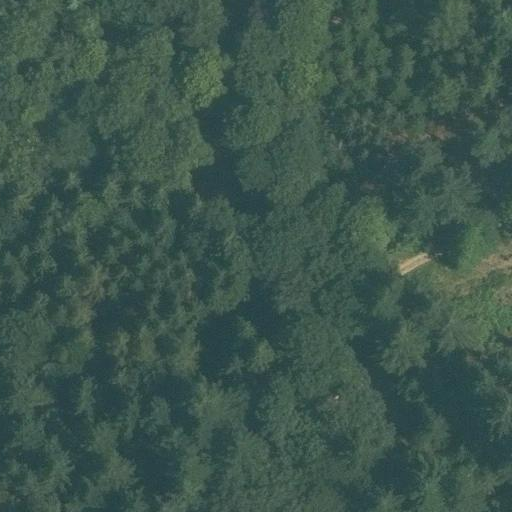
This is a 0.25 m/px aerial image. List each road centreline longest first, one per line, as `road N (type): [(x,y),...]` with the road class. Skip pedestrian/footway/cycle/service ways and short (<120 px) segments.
road 1 (track): [(271,231),(288,314),(352,511)]
road 2 (track): [(511,224),(391,270),(271,231)]
road 3 (track): [(277,0),(271,231)]
road 4 (track): [(391,270),(368,293),(321,424)]
